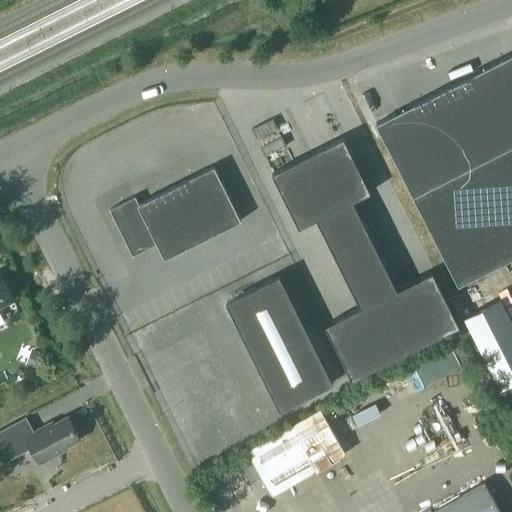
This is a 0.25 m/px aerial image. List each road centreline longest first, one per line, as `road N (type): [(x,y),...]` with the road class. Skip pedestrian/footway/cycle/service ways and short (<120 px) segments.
road 1 (unclassified): [(6,151),(153,82),(315,72),(511,3)]
road 2 (unclassified): [(185,511),(6,151)]
road 3 (unknown): [(334,65),(458,304)]
